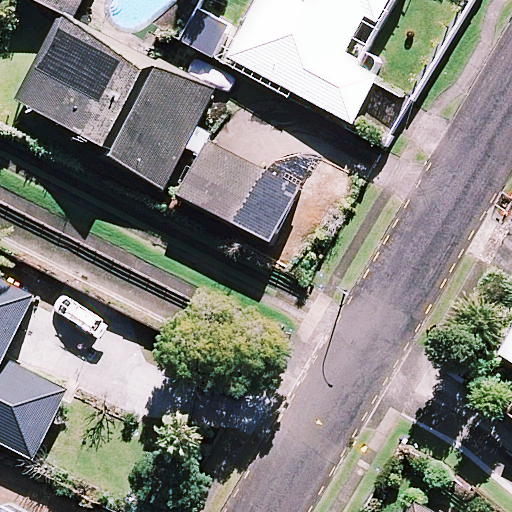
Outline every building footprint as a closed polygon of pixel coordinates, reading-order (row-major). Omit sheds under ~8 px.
[(87,0),(36,0),(76,21),(87,0)] [(395,0),(264,0),(234,59),(359,124),(382,81),(347,63),(370,18),(383,25),(395,0)] [(270,173),(213,143),(217,136),(202,128),(218,97),(69,20),(24,106),(124,158),(120,165),(171,191),(191,152),(206,159),(185,199),(242,228),(270,173)] [(46,302),(0,278),(0,442),(39,462),(73,393),(15,363),(46,302)] [(511,342),(503,358),(511,362),(511,342)] [(413,511),(433,511),(418,503),(413,511)]
